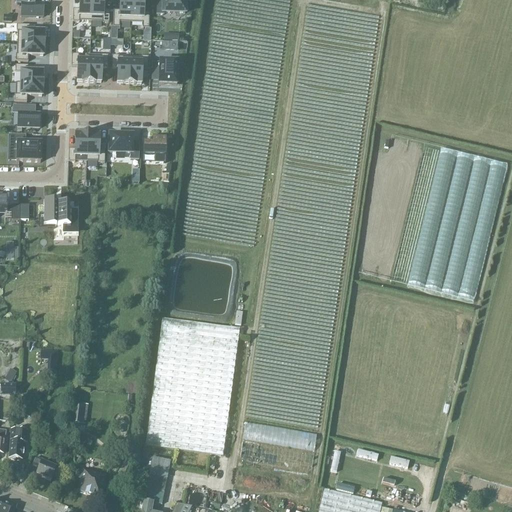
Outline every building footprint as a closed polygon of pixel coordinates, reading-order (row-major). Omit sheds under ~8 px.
[(16,0),(16,5),(21,5),(21,18),(43,18),(43,5),(35,5),(22,4),(22,0),(16,0)] [(73,10),(73,23),(79,23),(79,22),(91,23),(91,0),(79,0),(79,11),(73,10)] [(91,0),(91,23),(102,23),(102,24),(109,24),(109,12),(103,11),(103,0),(91,0)] [(113,12),(113,28),(119,29),(120,23),(131,24),(131,0),(119,0),(119,12),(113,12)] [(131,0),(131,24),(142,24),(142,29),(145,29),(149,29),(150,13),(144,13),(143,0),(131,0)] [(157,3),(156,15),(164,16),(164,14),(185,14),(185,0),(163,0),(163,3),(157,3)] [(16,26),(16,33),(17,33),(17,44),(44,45),(44,39),(43,39),(44,33),(29,33),(29,27),(16,26)] [(16,56),(15,62),(28,63),(28,57),(43,57),(43,52),(44,45),(17,44),(17,56),(16,56)] [(72,55),(71,68),(77,68),(77,83),(82,83),(82,84),(89,84),(90,62),(78,62),(78,56),(72,55)] [(90,62),(89,84),(95,84),(101,84),(101,69),(107,69),(108,57),(101,56),(101,62),(90,62)] [(112,57),(111,69),(117,69),(117,84),(123,84),(123,85),(129,85),(130,58),(119,58),(119,57),(112,57)] [(130,58),(129,85),(136,85),(141,85),(142,70),(148,70),(148,58),(141,58),(141,59),(130,58)] [(152,64),(151,80),(159,80),(159,82),(159,86),(177,86),(177,62),(159,62),(159,64),(152,64)] [(15,66),(15,73),(21,73),(21,84),(21,85),(42,85),(43,79),(42,79),(42,73),(28,73),(28,67),(15,66)] [(14,96),(14,103),(27,103),(27,97),(42,97),(42,92),(42,85),(21,85),(21,84),(16,84),(15,96),(14,96)] [(13,107),(13,115),(18,115),(17,129),(39,130),(40,115),(35,114),(35,108),(13,107)] [(9,136),(9,147),(17,148),(16,162),(16,163),(17,163),(39,163),(39,164),(40,164),(40,163),(41,145),(41,144),(40,144),(25,144),(25,137),(9,136)] [(69,150),(68,163),(75,163),(75,157),(86,158),(87,136),(81,136),(75,136),(75,151),(69,150)] [(86,158),(86,162),(98,163),(98,164),(104,164),(105,152),(99,151),(99,137),(94,136),(87,136),(86,158)] [(110,136),(109,154),(130,155),(130,161),(138,161),(139,146),(131,146),(131,143),(132,137),(123,137),(122,137),(119,137),(118,137),(110,136)] [(389,137),(360,274),(475,298),(489,229),(487,229),(484,240),(478,235),(481,234),(482,229),(479,232),(474,228),(470,249),(463,257),(456,245),(461,246),(462,241),(456,240),(455,242),(448,240),(451,227),(440,225),(435,217),(438,202),(431,196),(435,197),(435,198),(461,183),(463,172),(452,169),(460,165),(463,152),(389,137)] [(143,153),(143,157),(154,157),(154,162),(165,162),(166,138),(152,138),(152,144),(143,143),(143,153)] [(43,216),(39,216),(39,229),(55,230),(55,227),(62,227),(62,230),(64,230),(64,229),(74,229),(74,216),(74,212),(71,212),(71,204),(59,204),(59,205),(56,205),(56,202),(43,202),(43,216)] [(10,207),(10,222),(19,222),(19,207),(10,207)] [(29,207),(19,207),(19,222),(20,222),(28,222),(28,207),(29,207)] [(13,244),(6,244),(6,260),(18,261),(18,249),(13,249),(13,244)] [(145,447),(211,456),(223,458),(239,330),(162,320),(145,447)] [(0,385),(0,397),(15,398),(16,387),(0,385)] [(72,424),(81,426),(81,424),(86,424),(88,406),(84,406),(84,405),(83,405),(74,403),(72,424)] [(311,466),(315,431),(244,423),(242,439),(241,439),(239,458),(311,466)] [(16,460),(18,460),(18,459),(21,460),(21,461),(22,461),(22,457),(23,457),(23,452),(23,444),(26,444),(27,432),(26,432),(25,430),(24,429),(20,429),(18,430),(17,431),(15,431),(11,431),(11,432),(9,460),(11,460),(12,461),(14,461),(16,460)] [(333,445),(331,455),(378,466),(381,456),(333,445)] [(51,483),(57,469),(42,463),(43,460),(36,457),(35,460),(32,467),(38,469),(35,476),(51,483)] [(149,478),(141,511),(150,511),(152,505),(162,506),(170,462),(153,458),(148,478),(149,478)] [(391,468),(393,460),(385,458),(383,466),(391,468)] [(80,480),(77,488),(76,494),(101,500),(107,477),(79,469),(75,479),(80,480)] [(379,482),(425,491),(427,482),(411,479),(410,484),(407,483),(408,479),(402,478),(403,475),(381,471),(379,482)] [(348,493),(350,486),(336,483),(335,490),(348,493)] [(324,491),(318,511),(379,511),(381,504),(324,491)] [(0,511),(14,511),(15,509),(0,502),(0,511)]
